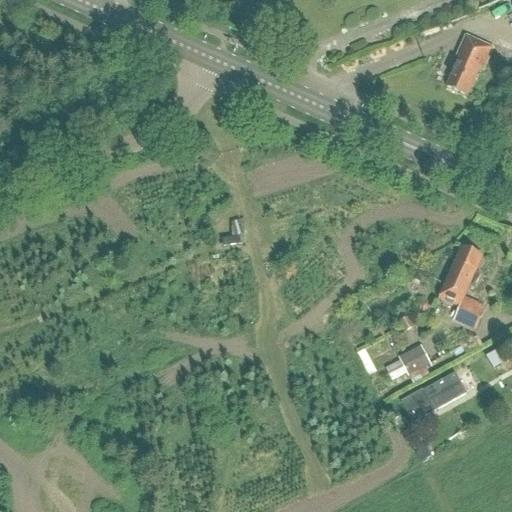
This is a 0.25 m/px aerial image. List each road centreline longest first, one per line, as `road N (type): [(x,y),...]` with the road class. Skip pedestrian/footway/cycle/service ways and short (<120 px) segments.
road 1 (secondary): [(511,194),(209,60)]
road 2 (tertiary): [(0,193),(167,129),(209,60)]
road 3 (secondary): [(209,60),(74,0)]
